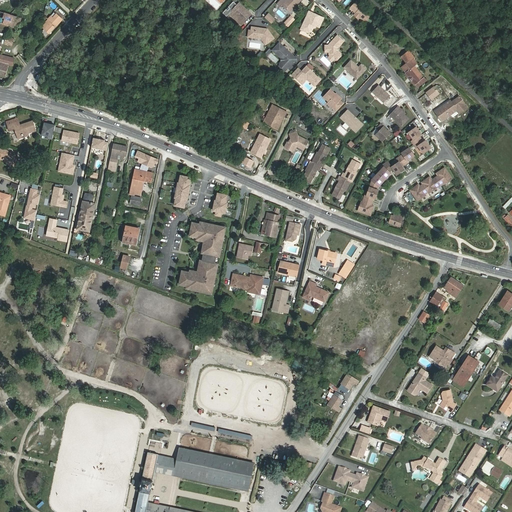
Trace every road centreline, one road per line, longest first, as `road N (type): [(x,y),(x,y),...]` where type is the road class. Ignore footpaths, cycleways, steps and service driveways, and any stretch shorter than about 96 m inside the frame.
road 1 (secondary): [(17,97),(118,126),(450,258)]
road 2 (residential): [(323,0),(402,86),(511,245)]
road 3 (residential): [(291,511),(450,258)]
road 4 (residential): [(93,0),(23,75),(17,97)]
